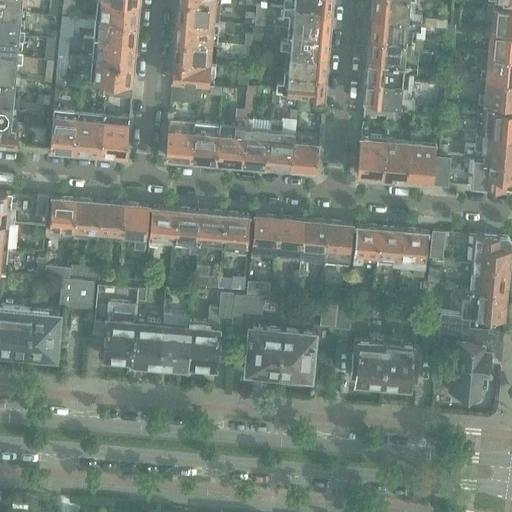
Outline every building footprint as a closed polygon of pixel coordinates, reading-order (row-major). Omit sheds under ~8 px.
[(26,0),(0,0),(0,9),(25,12),(26,0)] [(57,15),(58,0),(50,0),(49,14),(57,15)] [(62,0),(62,13),(71,14),(74,15),(75,0),(62,0)] [(97,0),(96,16),(137,20),(139,0),(97,0)] [(179,0),(178,16),(219,20),(221,0),(220,0),(179,0)] [(332,0),(284,0),(284,6),(331,10),(332,0)] [(372,0),(373,1),(372,12),(421,16),(422,8),(414,7),(415,0),(372,0)] [(491,27),(511,28),(511,3),(488,2),(487,12),(493,12),(491,27)] [(271,6),(271,12),(289,14),(288,26),(330,30),(331,10),(284,6),(271,4),(271,6)] [(271,12),(271,6),(257,5),(256,12),(255,23),(255,24),(266,25),(267,14),(271,14),(271,12)] [(0,31),(23,33),(25,12),(0,9),(0,31)] [(246,12),(245,22),(255,23),(256,12),(246,12)] [(371,33),(412,37),(413,24),(421,25),(421,16),(372,12),(371,23),(370,24),(370,30),(371,32),(371,33)] [(62,13),(60,33),(69,34),(70,34),(73,35),(75,15),(74,15),(71,14),(62,13)] [(438,13),(438,20),(446,21),(447,13),(438,13)] [(137,20),(96,16),(95,36),(136,40),(137,20)] [(219,20),(178,16),(176,37),(217,40),(219,20)] [(444,47),(454,48),(456,24),(447,23),(444,47)] [(254,26),(253,34),(253,40),(261,41),(263,27),(254,26)] [(280,47),(328,51),(330,30),(288,26),(287,40),(281,39),(280,47)] [(489,51),(511,53),(511,28),(491,27),(486,27),(485,36),(491,36),(489,51)] [(0,53),(21,56),(23,33),(0,31),(0,53)] [(60,33),(58,53),(68,54),(70,34),(69,34),(60,33)] [(369,55),(418,59),(431,60),(432,52),(411,50),(412,37),(371,33),(370,35),(369,37),(368,42),(369,44),(369,55)] [(253,43),(253,40),(253,34),(246,34),(245,43),(253,43)] [(93,56),(134,60),(136,40),(95,36),(93,56)] [(47,58),(53,59),(55,38),(48,37),(46,58),(47,58)] [(174,57),(216,60),(217,40),(176,37),(174,57)] [(328,51),(280,47),(279,56),(286,57),(285,69),(326,73),(328,51)] [(487,76),(511,78),(511,53),(489,51),(488,67),(482,67),(481,76),(487,76)] [(0,76),(20,78),(21,56),(0,53),(0,76)] [(56,74),(67,75),(68,54),(58,53),(56,74)] [(367,74),(367,76),(408,80),(409,67),(417,68),(418,59),(369,55),(368,66),(366,68),(366,73),(367,74)] [(134,60),(93,56),(91,78),(132,81),(134,60)] [(216,60),(174,57),(173,77),(214,81),(216,60)] [(263,67),(251,66),(249,84),(262,85),(263,67)] [(326,73),(285,69),(284,82),(277,82),(276,90),(324,94),(326,73)] [(0,98),(18,100),(20,78),(0,76),(0,98)] [(408,80),(367,76),(366,78),(365,80),(365,85),(366,87),(365,99),(389,100),(399,101),(414,102),(414,93),(407,93),(408,80)] [(511,78),(487,76),(485,92),(480,91),(479,100),(511,103),(511,78)] [(99,93),(106,93),(107,80),(100,80),(99,93)] [(171,99),(196,102),(197,83),(172,81),(171,99)] [(420,81),(419,92),(437,95),(438,84),(420,81)] [(106,94),(131,97),(132,84),(107,82),(106,94)] [(210,94),(222,95),(222,87),(211,86),(210,94)] [(38,103),(50,104),(51,95),(38,95),(38,103)] [(298,103),(297,110),(310,111),(311,98),(298,97),(298,103)] [(0,119),(16,121),(18,100),(0,98),(0,119)] [(397,120),(399,101),(389,100),(387,119),(397,120)] [(457,129),(477,131),(511,133),(511,106),(486,104),(485,122),(457,120),(457,129)] [(50,147),(76,149),(79,108),(53,106),(50,147)] [(241,162),(245,117),(246,108),(237,107),(235,124),(219,122),(216,160),(218,160),(221,162),(228,162),(230,161),(241,162)] [(79,108),(76,149),(100,151),(104,111),(79,108)] [(104,111),(100,151),(126,154),(129,114),(104,111)] [(40,115),(39,123),(47,124),(48,116),(40,115)] [(270,128),(270,119),(245,117),(241,162),(252,163),(254,164),(262,165),(264,164),(266,165),(270,128)] [(191,158),(194,120),(169,118),(166,156),(168,156),(170,157),(177,158),(180,157),(191,158)] [(270,118),(270,119),(270,128),(266,165),(267,165),(267,164),(278,165),(281,167),(286,167),(289,166),(292,166),(295,130),(282,129),(283,119),(270,118)] [(16,121),(0,119),(0,142),(16,143),(18,121),(16,121)] [(219,122),(194,120),(191,158),(202,159),(204,160),(211,161),(214,160),(216,160),(219,122)] [(411,139),(407,176),(418,177),(422,179),(426,180),(430,178),(436,179),(436,181),(448,182),(451,154),(435,152),(436,141),(420,139),(421,129),(411,129),(411,139)] [(295,130),(292,166),(303,167),(305,169),(311,170),(314,168),(317,168),(320,132),(295,130)] [(465,155),(474,156),(482,157),(511,159),(511,133),(477,131),(476,145),(466,144),(465,155)] [(383,174),(386,136),(360,134),(357,172),(366,173),(368,173),(372,175),(376,176),(381,174),(383,174)] [(411,139),(386,136),(383,174),(393,175),(396,177),(401,178),(405,176),(407,176),(411,139)] [(511,159),(482,157),(474,156),(471,183),(511,187),(511,186),(511,159)] [(0,221),(9,222),(12,191),(0,190),(0,221)] [(35,213),(47,213),(48,195),(37,194),(35,213)] [(49,230),(74,232),(77,197),(52,195),(49,230)] [(74,232),(98,234),(101,199),(77,197),(74,232)] [(98,234),(122,237),(125,202),(101,199),(98,234)] [(125,202),(122,237),(135,238),(135,248),(145,249),(149,204),(125,202)] [(174,241),(177,207),(174,207),(172,206),(167,205),(164,206),(152,205),(149,243),(159,243),(159,240),(174,241)] [(177,207),(174,241),(190,242),(190,246),(199,247),(202,209),(190,208),(188,207),(182,206),(180,207),(177,207)] [(223,245),(226,211),(223,211),(221,210),(215,209),(212,210),(202,209),(199,247),(207,248),(208,244),(223,245)] [(226,211),(223,245),(238,246),(238,251),(247,251),(250,213),(239,212),(236,211),(231,210),(229,211),(226,211)] [(252,252),(277,254),(280,215),(255,213),(252,252)] [(280,215),(277,254),(301,256),(304,217),(280,215)] [(328,219),(304,217),(301,256),(299,275),(308,275),(310,257),(325,258),(328,219)] [(328,219),(325,258),(349,261),(352,221),(328,219)] [(0,245),(7,246),(9,222),(0,221),(0,245)] [(354,258),(378,259),(381,225),(380,225),(380,226),(377,225),(372,223),(368,224),(356,223),(354,258)] [(46,226),(34,224),(33,237),(45,238),(46,226)] [(378,259),(401,261),(404,228),(404,227),(381,225),(378,259)] [(404,228),(401,261),(425,264),(427,230),(417,229),(412,227),(407,228),(404,228)] [(443,255),(448,230),(436,227),(431,253),(443,255)] [(473,260),(509,264),(511,240),(508,235),(475,232),(473,260)] [(37,273),(46,273),(47,257),(39,256),(37,273)] [(135,279),(143,279),(144,259),(137,259),(135,279)] [(464,268),(463,285),(507,289),(509,264),(473,260),(472,268),(464,268)] [(71,273),(95,275),(96,267),(96,264),(72,263),(71,273)] [(118,269),(96,267),(95,275),(118,277),(118,269)] [(171,282),(185,283),(186,271),(172,270),(171,282)] [(61,299),(61,305),(73,306),(73,305),(92,306),(95,279),(63,277),(61,299)] [(114,359),(132,360),(136,317),(136,313),(124,312),(125,295),(126,286),(98,284),(96,306),(108,307),(104,355),(114,356),(114,359)] [(460,312),(466,313),(504,316),(507,289),(463,285),(460,312)] [(138,297),(146,298),(147,287),(139,286),(138,297)] [(191,318),(191,322),(187,365),(204,367),(205,364),(215,365),(220,315),(232,316),(234,291),(221,290),(220,306),(210,306),(209,320),(191,318)] [(235,293),(232,321),(241,322),(242,310),(243,294),(235,293)] [(321,323),(336,324),(338,301),(323,300),(321,323)] [(338,301),(336,324),(336,326),(349,327),(351,310),(359,311),(360,303),(338,301)] [(33,308),(1,305),(0,315),(0,351),(28,354),(33,308)] [(33,308),(28,354),(56,357),(57,343),(59,343),(60,336),(58,336),(61,310),(33,308)] [(422,344),(438,346),(441,311),(425,309),(422,344)] [(466,313),(460,312),(442,311),(441,328),(459,330),(456,360),(452,360),(450,387),(449,387),(449,391),(460,392),(480,393),(481,385),(487,386),(489,370),(490,370),(492,339),(486,339),(487,327),(465,325),(466,313)] [(136,317),(132,360),(142,361),(142,364),(160,365),(163,320),(136,317)] [(191,322),(163,320),(160,365),(177,367),(177,364),(187,365),(191,322)] [(263,374),(279,376),(283,328),(251,325),(250,335),(244,335),(242,357),(248,357),(247,370),(260,371),(263,374)] [(283,328),(279,376),(294,377),(298,374),(311,375),(315,331),(283,328)] [(367,384),(383,385),(386,340),(354,338),(352,370),(357,370),(356,379),(368,381),(367,384)] [(386,340),(383,385),(397,386),(397,383),(409,384),(410,375),(415,375),(418,343),(386,340)]
